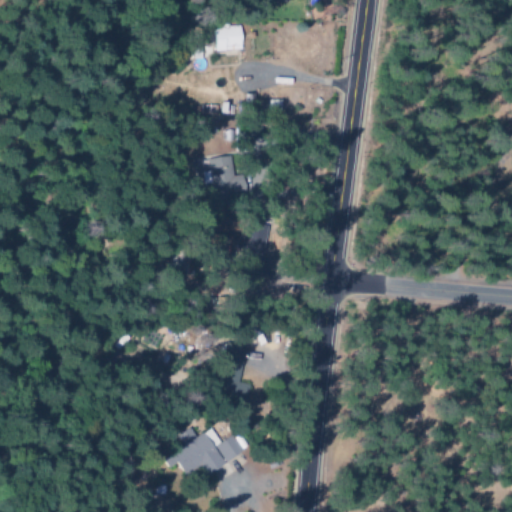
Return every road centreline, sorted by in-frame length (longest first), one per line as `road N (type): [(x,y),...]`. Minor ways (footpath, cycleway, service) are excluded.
road 1 (tertiary): [(301,511),(365,0)]
road 2 (residential): [(328,281),(511,296)]
